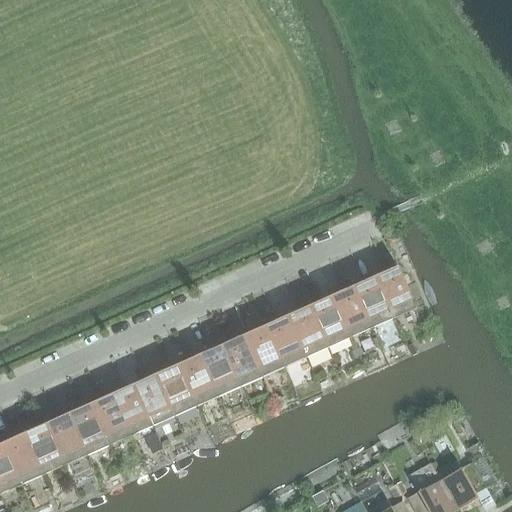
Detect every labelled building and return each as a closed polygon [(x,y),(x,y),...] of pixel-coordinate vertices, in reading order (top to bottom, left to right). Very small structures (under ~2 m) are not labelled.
[(398,270),(376,279),(394,320),(416,310),(398,270)] [(376,279),(354,289),(372,329),(394,320),(376,279)] [(354,289),(332,299),(350,339),(372,329),(354,289)] [(332,299),(310,309),(328,349),(350,339),(332,299)] [(310,309),(288,319),(306,359),(328,349),(310,309)] [(288,319),(266,329),(284,369),(306,359),(288,319)] [(266,329),(244,338),(262,379),(284,369),(266,329)] [(244,338),(222,348),(240,388),(262,379),(244,338)] [(354,350),(357,356),(362,354),(359,347),(354,350)] [(222,348),(200,358),(218,398),(240,388),(222,348)] [(357,356),(354,350),(348,352),(351,359),(357,356)] [(200,358),(178,368),(196,408),(218,398),(200,358)] [(178,368),(156,378),(174,418),(196,408),(178,368)] [(156,378),(134,388),(152,428),(174,418),(156,378)] [(134,388),(112,397),(130,438),(152,428),(134,388)] [(112,397),(90,407),(108,447),(130,438),(112,397)] [(90,407),(68,417),(86,457),(108,447),(90,407)] [(416,416),(424,431),(440,422),(431,408),(416,416)] [(68,417),(46,427),(64,467),(86,457),(68,417)] [(416,421),(408,425),(413,436),(421,432),(416,421)] [(46,427),(24,437),(42,477),(64,467),(46,427)] [(24,437),(2,447),(20,487),(42,477),(24,437)] [(2,447),(0,447),(0,495),(20,487),(2,447)] [(484,491),(485,490),(471,465),(461,471),(456,462),(439,472),(434,463),(429,466),(455,511),(458,511),(473,504),(473,503),(472,503),(470,499),(484,491)] [(455,511),(429,466),(429,465),(407,477),(417,495),(407,501),(412,511),(455,511)] [(405,511),(401,503),(391,509),(380,491),(359,503),(363,511),(405,511)]
